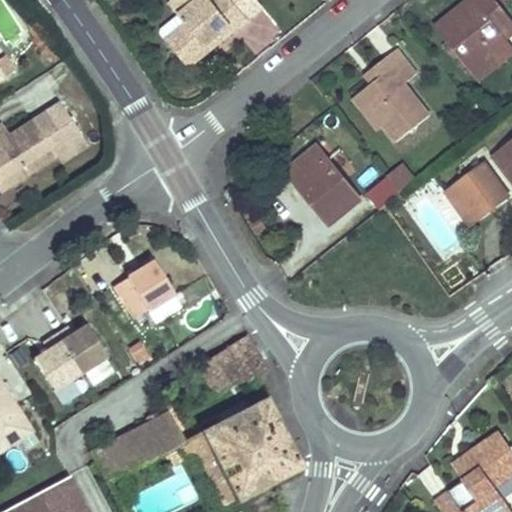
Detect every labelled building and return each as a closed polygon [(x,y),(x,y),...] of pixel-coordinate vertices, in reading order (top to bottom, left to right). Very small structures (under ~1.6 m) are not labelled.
[(186,22),(166,38),(189,67),(211,49),(207,44),(232,25),(236,30),(238,32),(252,22),(250,20),(233,0),(198,0),(182,14),(181,14),(186,22)] [(182,14),(198,0),(176,0),(173,3),(182,14)] [(258,0),(233,0),(250,20),(265,8),(258,0)] [(511,35),(511,16),(498,0),(471,0),(468,3),(438,28),(476,74),(502,52),(498,47),(509,38),(511,35)] [(207,44),(211,49),(236,30),(232,25),(207,44)] [(511,60),(511,41),(509,38),(498,47),(502,52),(476,74),(484,84),(511,60)] [(406,82),(418,72),(398,48),(365,75),(372,84),(352,99),(377,130),(383,126),(396,141),(431,113),(406,82)] [(0,189),(55,154),(53,151),(81,134),(59,100),(9,133),(0,138),(0,189)] [(0,129),(0,138),(9,133),(4,126),(0,129)] [(53,151),(55,154),(59,161),(87,143),(81,134),(53,151)] [(511,144),(496,157),(511,176),(511,144)] [(362,201),(319,148),(289,172),(331,226),(362,201)] [(487,165),(448,195),(472,226),(511,196),(487,165)] [(390,179),(402,194),(418,182),(405,166),(390,179)] [(174,295),(156,264),(118,287),(137,318),(174,295)] [(56,336),(45,344),(49,350),(35,359),(55,391),(82,375),(109,358),(88,325),(73,334),(69,328),(56,336)] [(226,349),(241,373),(252,380),(269,369),(248,335),(226,349)] [(213,358),(229,381),(241,373),(226,349),(213,358)] [(214,391),(229,381),(213,358),(198,367),(214,391)] [(0,377),(0,453),(34,432),(17,405),(13,408),(9,401),(13,398),(0,377)] [(269,397),(202,432),(236,497),(238,502),(305,467),(269,397)] [(13,398),(9,401),(13,408),(17,405),(13,398)] [(107,481),(166,450),(182,442),(167,413),(158,418),(156,413),(146,418),(148,423),(92,452),(107,481)] [(202,432),(182,442),(166,450),(173,463),(196,451),(224,503),(236,497),(202,432)] [(455,497),(465,511),(505,511),(511,508),(497,487),(511,476),(511,447),(502,432),(463,458),(475,476),(466,481),(451,491),(455,497)] [(463,458),(454,464),(466,481),(475,476),(463,458)] [(424,478),(434,495),(445,488),(435,471),(424,478)] [(1,511),(88,511),(69,476),(1,511)] [(465,511),(455,497),(441,506),(444,511),(465,511)]
